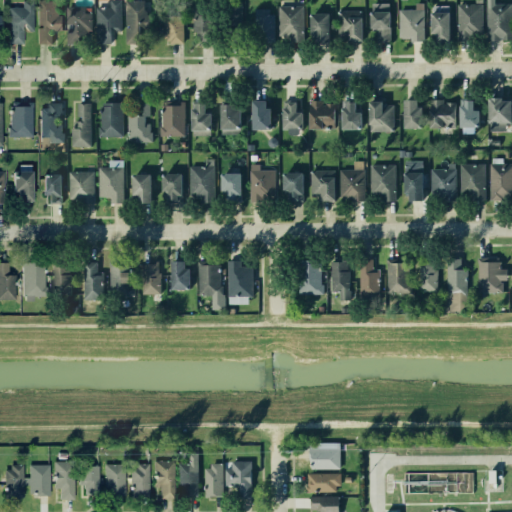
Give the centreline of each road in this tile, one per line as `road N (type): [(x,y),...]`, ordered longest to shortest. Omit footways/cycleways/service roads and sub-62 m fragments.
road 1 (residential): [(0,231),(511,227)]
road 2 (residential): [(511,68),(0,71)]
